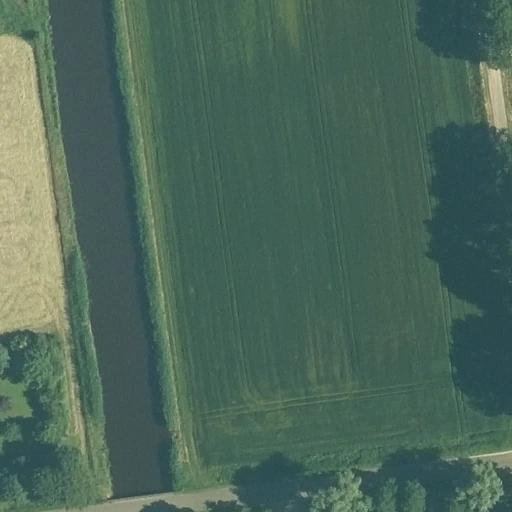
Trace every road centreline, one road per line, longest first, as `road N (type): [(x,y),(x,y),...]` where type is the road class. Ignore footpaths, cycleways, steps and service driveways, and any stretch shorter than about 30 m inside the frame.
road 1 (unclassified): [(143,511),(511,465)]
road 2 (residential): [(511,212),(482,0)]
road 3 (track): [(90,511),(68,363)]
